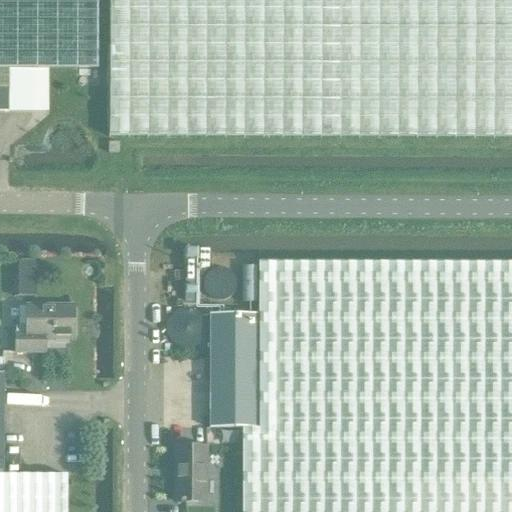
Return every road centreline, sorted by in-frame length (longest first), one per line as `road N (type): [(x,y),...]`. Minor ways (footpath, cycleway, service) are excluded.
road 1 (unclassified): [(140,207),(511,207)]
road 2 (unclassified): [(139,511),(140,207)]
road 3 (unclassified): [(140,207),(0,207)]
